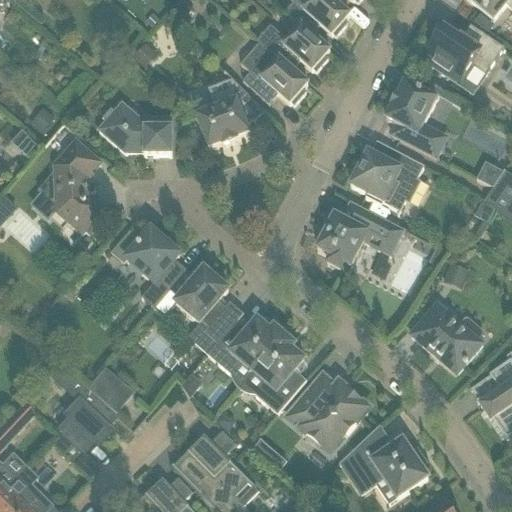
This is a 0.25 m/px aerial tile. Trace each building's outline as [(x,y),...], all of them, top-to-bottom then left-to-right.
[(350,19),(329,1),(329,2),(326,0),(315,0),(311,5),(306,0),(298,0),(285,16),(301,30),(307,35),(308,35),(316,25),(332,39),(333,38),(336,41),(348,27),(345,24),(350,19)] [(511,12),(511,0),(465,0),(494,24),(508,8),(511,12)] [(153,17),(146,24),(152,30),(159,23),(153,17)] [(482,19),(476,26),(489,35),(495,28),(482,19)] [(330,55),(308,35),(307,35),(301,30),(288,44),(271,29),(257,44),(260,47),(260,46),(287,71),(288,70),(296,61),(312,75),(313,73),(316,76),(329,62),(326,60),(330,55)] [(461,41),(460,44),(459,45),(454,41),(455,40),(444,32),(440,38),(437,35),(429,47),(432,50),(423,64),(460,88),(464,81),(463,80),(471,68),(486,78),(504,51),(471,29),(462,42),(461,41)] [(308,88),(288,70),(287,71),(260,46),(260,47),(241,68),(250,77),(243,85),(269,109),(270,108),(266,104),(274,94),(290,108),(291,107),(294,109),(306,96),(303,93),(308,88)] [(265,116),(251,102),(232,83),(209,93),(214,107),(197,113),(199,119),(197,120),(195,120),(196,122),(209,153),(208,153),(209,154),(222,149),(223,150),(238,145),(237,143),(251,138),(246,129),(256,125),(265,116)] [(435,135),(424,129),(442,94),(424,84),(419,94),(405,87),(398,100),(397,100),(392,110),(393,111),(386,123),(397,129),(392,139),(437,162),(442,152),(429,146),(435,135)] [(115,116),(112,113),(103,123),(106,126),(99,134),(126,157),(144,157),(144,160),(172,160),(172,132),(171,132),(171,122),(139,122),(122,107),(115,116)] [(101,167),(86,154),(76,146),(55,170),(55,178),(41,194),(72,222),(68,226),(83,238),(86,234),(90,238),(104,222),(100,219),(104,214),(89,201),(89,196),(91,196),(91,186),(88,186),(88,182),(101,167)] [(398,215),(415,183),(417,184),(424,170),(393,154),(386,166),(368,157),(351,190),(368,199),(367,202),(383,210),(384,207),(398,215)] [(479,179),(477,183),(492,191),(502,177),(486,169),(481,180),(479,179)] [(335,221),(328,234),(330,235),(326,242),(324,241),(318,254),(331,261),(327,268),(344,276),(347,270),(351,272),(364,246),(391,259),(404,234),(352,207),(351,208),(342,225),(335,221)] [(163,245),(151,235),(142,245),(130,235),(111,257),(124,268),(127,265),(155,288),(159,283),(170,292),(186,273),(176,264),(180,259),(168,249),(167,250),(162,246),(163,245)] [(228,294),(223,289),(224,288),(211,277),(210,278),(204,273),(196,282),(195,281),(182,297),(183,298),(175,307),(181,312),(180,313),(193,324),(194,323),(200,328),(201,326),(208,332),(204,337),(217,347),(217,348),(243,317),(230,306),(225,312),(218,306),(228,294)] [(483,348),(460,328),(437,309),(411,339),(435,359),(436,358),(458,376),(465,368),(466,369),(468,367),(467,366),(483,348)] [(253,377),(284,340),(274,331),(271,336),(258,324),(249,335),(238,325),(244,318),(243,317),(217,348),(217,347),(207,359),(231,379),(241,366),(253,377)] [(307,385),(295,375),(304,364),(291,353),(295,349),(284,340),(253,377),(265,387),(255,399),(278,419),(294,400),(307,385)] [(511,356),(507,360),(510,365),(490,379),(502,396),(480,410),(491,426),(494,423),(507,443),(511,438),(511,356)] [(103,431),(114,419),(88,395),(60,369),(49,381),(78,408),(74,413),(67,420),(71,423),(68,426),(59,436),(61,437),(80,455),(92,443),(96,447),(107,435),(103,431)] [(104,376),(88,394),(114,417),(127,401),(115,390),(117,387),(104,376)] [(189,401),(202,386),(192,377),(182,390),(189,401)] [(323,380),(310,395),(288,422),(330,458),(369,412),(356,402),(357,401),(356,400),(355,401),(352,398),(353,397),(352,397),(351,397),(339,387),(335,390),(323,380)] [(0,456),(35,420),(23,409),(0,432),(0,456)] [(380,430),(366,443),(342,466),(340,468),(362,501),(385,485),(398,503),(428,482),(403,445),(395,451),(380,430)] [(61,437),(59,439),(51,448),(72,468),(83,457),(80,455),(61,437)] [(246,484),(201,439),(200,440),(202,441),(184,459),(187,462),(178,471),(175,473),(171,469),(170,470),(211,511),(242,511),(230,500),(246,484)] [(260,443),(252,453),(258,458),(266,449),(260,443)] [(16,482),(15,481),(0,466),(0,498),(5,493),(16,482)] [(49,511),(51,510),(40,499),(38,502),(17,482),(16,482),(5,493),(0,498),(0,511),(49,511)] [(187,511),(160,482),(159,483),(160,484),(142,501),(145,504),(143,506),(136,511),(129,511),(128,511),(187,511)]
